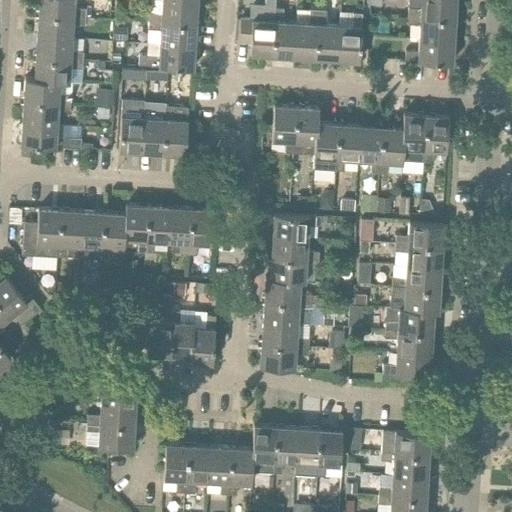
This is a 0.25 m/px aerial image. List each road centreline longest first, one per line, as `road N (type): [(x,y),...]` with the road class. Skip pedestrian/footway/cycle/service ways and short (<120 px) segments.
road 1 (residential): [(232,376),(243,205),(223,185),(5,172)]
road 2 (residential): [(469,397),(490,85)]
road 3 (residential): [(490,85),(446,94),(241,81),(233,73)]
road 4 (residential): [(469,397),(232,376)]
road 5 (residential): [(6,148),(10,0)]
